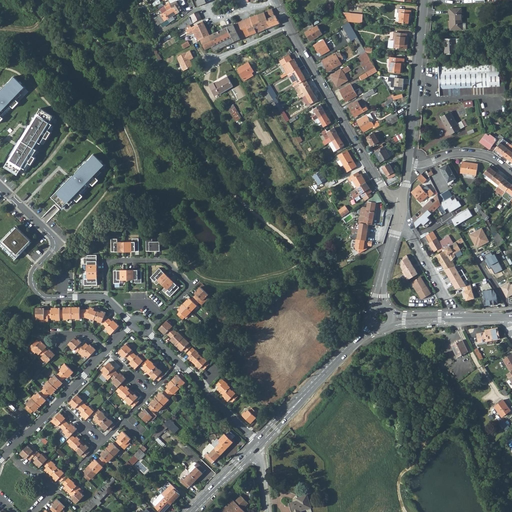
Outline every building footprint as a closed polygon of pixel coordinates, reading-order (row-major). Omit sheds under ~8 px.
[(185,4),(183,0),(167,0),(169,3),(170,5),(171,5),(174,9),(175,9),(178,14),(184,10),(182,6),(185,4)] [(169,3),(164,6),(167,11),(162,14),(157,17),(161,24),(178,14),(175,9),(174,9),(171,5),(170,5),(169,3)] [(162,14),(167,11),(164,6),(159,9),(162,14)] [(274,14),(272,9),(271,9),(266,11),(264,13),(261,14),(258,15),(265,30),(268,28),(271,27),(273,26),(276,25),(280,24),(279,22),(278,20),(275,15),(275,16),(274,16),(274,14)] [(411,19),(412,10),(398,9),(398,12),(400,13),(399,17),(401,18),(400,22),(409,23),(409,19),(411,19)] [(462,31),(462,9),(450,10),(451,21),(452,21),(452,31),(462,31)] [(192,24),(201,19),(197,12),(189,17),(189,18),(192,24)] [(361,23),(362,15),(344,13),(349,22),(361,23)] [(257,33),(265,30),(258,15),(256,16),(252,17),(251,18),(257,33)] [(192,24),(189,18),(183,22),(177,26),(180,30),(192,24)] [(243,21),(234,24),(236,29),(244,27),(245,31),(248,30),(251,35),(257,33),(251,18),(243,21)] [(303,29),(304,32),(309,41),(321,35),(322,34),(317,25),(320,24),(318,20),(303,29)] [(201,33),(207,30),(205,27),(203,22),(191,27),(194,33),(200,31),(201,33)] [(226,27),(231,37),(234,42),(239,40),(241,39),(236,29),(234,24),(228,26),(226,27)] [(231,37),(226,27),(209,36),(213,46),(231,37)] [(243,38),(247,37),(251,35),(248,30),(245,31),(244,27),(236,29),(241,39),(243,38)] [(199,41),(209,36),(207,30),(201,33),(200,31),(194,33),(197,42),(199,41)] [(354,31),(347,34),(351,41),(354,39),(357,37),(354,31)] [(408,45),(406,45),(407,37),(407,34),(394,32),(393,40),(390,40),(389,47),(394,48),(407,49),(408,45)] [(199,41),(204,51),(211,47),(213,46),(209,36),(199,41)] [(213,52),(234,43),(234,42),(231,37),(213,46),(211,47),(213,52)] [(365,50),(363,47),(357,37),(354,39),(358,46),(356,46),(360,53),(365,50)] [(329,50),(323,40),(313,46),(317,53),(319,52),(321,55),(329,50)] [(460,40),(445,40),(445,48),(446,48),(446,55),(456,55),(456,49),(460,49),(460,40)] [(189,50),(176,57),(183,70),(192,66),(189,59),(193,58),(189,50)] [(372,69),(375,68),(366,52),(357,57),(365,73),(372,69)] [(341,64),(335,53),(322,61),(328,71),(341,64)] [(292,72),(299,67),(293,58),(292,59),(289,54),(279,61),(284,69),(286,72),(280,76),(281,78),(288,74),(292,72)] [(403,67),(402,67),(402,63),(404,64),(406,64),(406,59),(391,57),(391,62),(392,62),(391,72),(403,74),(403,67)] [(255,73),(248,61),(237,67),(243,79),(255,73)] [(498,65),(440,67),(440,97),(504,94),(504,87),(500,87),(498,65)] [(349,70),(347,66),(331,76),(337,86),(347,80),(343,73),(349,70)] [(292,72),(297,80),(293,82),(295,85),(306,79),(299,67),(292,72)] [(288,74),(293,82),(297,80),(292,72),(288,74)] [(213,82),(212,80),(207,83),(214,94),(219,91),(219,92),(232,84),(226,74),(213,82)] [(0,122),(4,118),(2,116),(12,106),(14,108),(20,102),(18,100),(23,95),(21,93),(26,87),(23,84),(24,83),(22,81),(21,82),(15,77),(11,82),(10,82),(0,92),(0,122)] [(404,79),(388,77),(387,81),(391,82),(390,87),(393,87),(393,90),(399,91),(399,90),(402,90),(404,79)] [(312,91),(307,82),(306,79),(295,85),(294,86),(301,98),(302,97),(305,95),(312,91)] [(357,89),(354,83),(339,91),(346,101),(360,93),(364,91),(362,87),(357,89)] [(267,89),(263,92),(269,102),(273,99),(268,91),(267,89)] [(374,92),(372,89),(362,94),(364,98),(374,92)] [(305,95),(310,104),(318,100),(312,91),(305,95)] [(307,106),(310,104),(305,95),(302,97),(307,106)] [(279,110),(282,109),(275,97),(273,99),(279,110)] [(361,109),(357,101),(348,106),(355,117),(367,109),(365,107),(361,109)] [(234,103),(228,107),(236,121),(242,117),(234,103)] [(316,114),(312,117),(314,121),(316,120),(326,114),(321,105),(313,109),(316,114)] [(16,152),(7,166),(15,171),(14,172),(16,174),(17,172),(20,174),(24,167),(27,169),(31,163),(33,164),(37,158),(35,156),(39,150),(36,148),(40,142),(43,143),(46,137),(49,139),(53,132),(51,131),(54,124),(52,122),(55,116),(53,115),(54,113),(52,112),(51,113),(43,108),(34,123),(35,124),(31,131),(29,131),(21,144),(22,145),(17,152),(16,152)] [(395,111),(385,117),(387,121),(396,115),(397,114),(395,111)] [(455,125),(449,113),(438,119),(445,131),(446,131),(448,136),(458,131),(455,125)] [(324,127),(331,123),(326,114),(316,120),(318,123),(320,121),(324,127)] [(396,115),(387,121),(385,121),(388,125),(398,119),(396,115)] [(370,122),(366,116),(357,121),(363,132),(373,126),(371,122),(370,122)] [(334,128),(326,132),(325,129),(321,132),(326,141),(327,141),(328,142),(332,141),(339,136),(334,128)] [(380,137),(377,131),(366,137),(371,146),(378,142),(377,139),(380,137)] [(495,140),(485,134),(480,141),(490,148),(494,142),(495,140)] [(494,142),(498,145),(503,139),(504,138),(499,134),(495,140),(494,142)] [(337,150),(344,145),(339,136),(332,141),(337,150)] [(495,149),(502,155),(508,148),(504,145),(507,142),(503,139),(498,145),(495,149)] [(337,150),(332,141),(328,142),(328,143),(333,152),(337,150)] [(299,145),(306,156),(309,154),(305,148),(307,147),(304,142),(299,145)] [(393,155),(388,145),(375,152),(380,163),(393,155)] [(508,148),(502,155),(510,161),(511,158),(511,146),(510,145),(508,148)] [(355,166),(346,150),(337,156),(343,165),(338,168),(341,174),(355,166)] [(69,181),(53,198),(63,208),(69,203),(71,205),(76,200),(78,202),(84,196),(82,194),(92,184),(94,186),(99,180),(97,178),(102,173),(100,170),(105,165),(103,163),(104,162),(102,160),(101,161),(95,155),(90,160),(89,161),(89,160),(76,174),(77,175),(70,182),(69,181)] [(476,175),(477,164),(461,162),(460,172),(462,173),(475,175),(476,175)] [(395,175),(389,163),(382,167),(388,179),(395,175)] [(447,164),(443,165),(445,169),(441,171),(448,184),(453,180),(452,179),(454,178),(447,164)] [(483,173),(491,179),(496,172),(488,166),(483,173)] [(328,179),(323,170),(319,173),(324,182),(328,179)] [(357,172),(347,178),(350,182),(353,180),(357,188),(365,182),(360,174),(358,175),(357,172)] [(498,185),(504,178),(496,172),(491,179),(498,185)] [(489,181),(491,179),(483,173),(482,175),(489,181)] [(427,179),(421,174),(417,178),(423,183),(427,179)] [(506,190),(511,184),(504,178),(498,185),(505,191),(506,190)] [(498,185),(491,179),(489,181),(496,187),(498,185)] [(363,197),(371,192),(365,182),(357,188),(350,192),(354,198),(360,194),(363,197)] [(411,193),(420,203),(428,196),(429,198),(433,194),(429,190),(428,191),(426,193),(422,189),(418,185),(411,193)] [(502,195),(505,191),(498,185),(496,187),(494,190),(502,195)] [(451,197),(447,190),(440,195),(444,201),(451,197)] [(502,195),(509,201),(511,199),(511,197),(511,195),(506,190),(505,191),(502,195)] [(377,191),(376,192),(368,198),(368,203),(375,204),(376,202),(382,200),(377,191)] [(444,211),(441,205),(440,204),(440,203),(437,194),(432,198),(435,201),(432,204),(429,201),(424,206),(431,214),(437,208),(438,210),(442,215),(445,213),(444,211)] [(444,211),(447,209),(449,213),(460,207),(457,202),(456,202),(455,200),(453,197),(440,204),(441,205),(444,211)] [(479,209),(481,207),(476,198),(472,202),(477,211),(479,209)] [(368,203),(367,207),(363,205),(361,214),(359,223),(360,223),(356,246),(360,247),(361,247),(365,247),(366,237),(370,237),(371,230),(368,229),(368,224),(372,225),(375,204),(368,203)] [(342,217),(345,215),(349,212),(345,206),(338,211),(342,217)] [(424,206),(420,210),(422,213),(419,215),(429,225),(431,223),(427,218),(431,214),(424,206)] [(453,218),(450,220),(454,227),(472,216),(468,209),(453,218)] [(483,219),(486,215),(479,209),(477,211),(480,215),(482,219),(482,220),(483,219)] [(347,222),(353,217),(351,214),(344,219),(347,222)] [(414,215),(412,217),(413,220),(416,228),(421,223),(426,228),(429,225),(419,215),(417,218),(414,215)] [(493,238),(497,232),(491,225),(488,228),(489,231),(491,234),(493,238)] [(12,231),(2,242),(18,258),(29,247),(27,246),(32,241),(19,227),(13,233),(12,231)] [(481,229),(469,235),(474,245),(475,244),(477,248),(488,242),(481,229)] [(424,236),(434,252),(437,250),(438,252),(443,249),(451,245),(449,241),(441,245),(438,241),(432,231),(424,236)] [(498,246),(504,241),(497,232),(493,238),(498,246)] [(438,241),(441,245),(449,241),(446,236),(438,241)] [(125,251),(125,241),(117,242),(117,238),(111,238),(111,251),(125,251)] [(139,251),(138,238),(132,238),(132,241),(125,241),(125,251),(139,251)] [(152,238),(146,238),(146,251),(160,251),(160,241),(152,241),(152,238)] [(18,258),(2,242),(0,243),(0,244),(16,260),(18,258)] [(460,250),(456,242),(451,245),(443,249),(443,251),(436,255),(444,270),(454,267),(451,260),(449,259),(448,257),(452,253),(453,254),(460,250)] [(492,251),(485,255),(488,261),(487,262),(490,268),(492,266),(496,272),(503,268),(495,253),(494,254),(492,251)] [(406,254),(403,256),(401,266),(403,270),(413,265),(406,254)] [(96,257),(84,257),(84,264),(87,264),(88,271),(97,271),(96,257)] [(403,270),(402,271),(407,279),(418,273),(413,265),(403,270)] [(454,267),(444,270),(456,288),(464,287),(468,285),(456,266),(454,267)] [(481,279),(485,277),(480,267),(476,270),(481,279)] [(169,277),(159,268),(151,277),(155,282),(158,279),(163,284),(169,277)] [(127,270),(113,270),(114,283),(120,282),(120,279),(127,279),(127,270)] [(127,270),(127,279),(135,279),(135,282),(141,282),(141,270),(127,270)] [(97,271),(88,271),(88,279),(84,279),(84,285),(97,285),(97,271)] [(179,287),(169,277),(163,284),(168,289),(165,292),(170,296),(179,287)] [(426,287),(419,277),(411,282),(416,292),(417,292),(421,299),(430,294),(426,287)] [(483,281),(486,285),(486,287),(488,289),(483,290),(484,305),(492,304),(496,304),(496,295),(495,294),(486,280),(483,281)] [(509,282),(501,286),(506,298),(511,295),(511,283),(510,284),(509,282)] [(468,285),(464,287),(465,291),(464,291),(466,300),(474,298),(470,285),(468,285)] [(196,294),(193,296),(199,302),(202,305),(207,299),(206,297),(208,294),(200,287),(197,290),(199,291),(196,294)] [(199,302),(193,296),(191,299),(189,297),(186,300),(187,302),(185,305),(191,311),(194,308),(195,309),(198,306),(196,305),(199,302)] [(182,307),(181,306),(178,309),(179,311),(177,313),(182,319),(185,316),(187,318),(190,315),(189,314),(191,311),(185,305),(182,307)] [(51,308),(48,308),(48,317),(52,317),(52,318),(55,318),(55,319),(60,319),(60,317),(60,309),(60,306),(55,306),(55,308),(51,308)] [(63,309),(60,309),(60,317),(63,317),(63,318),(68,318),(68,317),(72,317),(71,308),(68,308),(68,306),(63,306),(63,309)] [(75,308),(71,308),(72,317),(75,317),(75,318),(80,318),(80,316),(83,316),(83,308),(80,308),(80,306),(75,306),(75,308)] [(88,308),(83,308),(83,316),(87,316),(90,318),(91,317),(94,319),(97,311),(94,309),(95,307),(91,306),(89,309),(88,308)] [(48,317),(48,308),(44,308),(40,308),(40,307),(36,307),(36,318),(39,318),(40,321),(48,321),(48,317)] [(106,312),(102,311),(101,312),(97,311),(94,319),(98,320),(97,321),(101,323),(103,324),(109,319),(104,315),(106,312)] [(109,319),(103,324),(106,327),(105,328),(108,331),(107,331),(110,334),(119,326),(116,322),(114,324),(112,321),(109,319)] [(169,335),(174,330),(172,327),(172,326),(170,323),(171,323),(167,320),(159,329),(162,332),(163,330),(166,333),(169,335)] [(497,328),(485,330),(485,332),(476,334),(478,342),(499,338),(497,328)] [(169,335),(171,338),(174,341),(173,342),(176,345),(185,336),(181,333),(180,334),(178,331),(177,332),(174,330),(169,335)] [(75,336),(74,338),(68,344),(70,346),(70,347),(73,350),(74,349),(77,352),(77,351),(82,346),(79,344),(81,342),(78,339),(75,336)] [(185,336),(176,345),(179,348),(180,347),(183,349),(186,352),(191,346),(189,343),(187,340),(188,339),(185,336)] [(39,342),(36,339),(28,348),(35,354),(36,352),(39,354),(45,348),(46,346),(43,343),(42,345),(39,342)] [(451,346),(458,357),(468,351),(469,351),(466,346),(462,340),(451,346)] [(82,346),(77,351),(84,357),(86,355),(88,358),(96,349),(92,346),(90,344),(88,345),(86,343),(82,346)] [(125,356),(128,359),(134,353),(131,350),(132,350),(129,347),(130,346),(127,343),(118,352),(121,355),(123,353),(125,356)] [(192,347),(187,353),(189,356),(188,357),(191,360),(192,359),(195,362),(198,364),(196,366),(199,369),(201,367),(204,369),(209,364),(207,361),(204,357),(204,358),(198,353),(199,352),(196,349),(195,350),(192,347)] [(44,360),(47,363),(54,356),(51,353),(52,352),(49,349),(47,351),(45,348),(39,354),(42,356),(40,358),(44,361),(44,360)] [(132,365),(135,368),(144,359),(141,356),(140,357),(137,355),(136,356),(134,353),(128,359),(131,361),(133,364),(132,365)] [(146,371),(147,370),(150,373),(156,367),(153,364),(154,363),(151,360),(150,361),(147,358),(142,364),(144,366),(143,368),(146,371)] [(110,377),(116,371),(113,369),(111,366),(112,365),(109,362),(101,370),(103,372),(102,374),(108,380),(110,377)] [(73,372),(64,363),(61,366),(62,367),(60,370),(61,371),(58,373),(64,379),(66,376),(69,373),(70,375),(73,372)] [(156,367),(150,373),(152,375),(151,377),(154,380),(156,378),(159,381),(164,375),(162,372),(159,369),(158,369),(156,367)] [(116,371),(110,377),(113,380),(112,380),(115,383),(114,384),(117,387),(126,378),(123,375),(121,376),(119,374),(116,371)] [(64,379),(58,373),(55,376),(55,375),(52,378),(51,377),(48,380),(57,389),(60,386),(58,384),(61,381),(64,379)] [(176,379),(173,382),(180,388),(182,385),(183,386),(186,383),(185,381),(187,379),(182,373),(179,376),(178,374),(175,378),(176,379)] [(222,390),(224,393),(229,388),(230,387),(228,384),(225,381),(224,381),(222,379),(216,384),(219,387),(217,389),(220,392),(222,390)] [(41,390),(47,396),(50,393),(52,390),(54,392),(57,389),(48,380),(45,383),(46,384),(43,387),(44,388),(41,390)] [(168,388),(165,390),(171,396),(173,393),(175,394),(178,391),(177,390),(180,388),(173,382),(171,384),(169,383),(166,386),(168,388)] [(122,385),(116,390),(119,393),(118,394),(121,397),(122,396),(124,399),(130,393),(128,390),(129,389),(126,385),(124,387),(122,385)] [(224,393),(223,394),(226,397),(225,398),(228,401),(230,399),(232,402),(238,396),(235,393),(236,393),(233,390),(232,390),(229,388),(224,393)] [(34,394),(31,397),(40,406),(43,403),(42,401),(45,399),(47,396),(41,390),(39,393),(38,392),(35,395),(34,394)] [(158,394),(155,397),(164,406),(167,403),(166,402),(169,399),(168,398),(171,396),(165,390),(162,393),(160,396),(158,394)] [(130,393),(124,399),(127,401),(127,402),(130,405),(130,404),(133,407),(139,401),(136,399),(138,397),(135,394),(133,395),(130,393)] [(69,402),(72,406),(74,404),(76,407),(79,409),(84,404),(82,401),(83,400),(80,398),(81,397),(78,394),(69,402)] [(27,405),(25,407),(31,413),(33,410),(36,408),(37,409),(40,406),(31,397),(28,400),(29,401),(27,404),(27,405)] [(151,405),(148,407),(154,413),(157,410),(158,411),(160,408),(161,409),(164,406),(155,397),(152,401),(154,402),(151,405)] [(187,410),(193,403),(189,398),(182,405),(187,410)] [(502,416),(511,410),(503,399),(494,405),(502,416)] [(84,404),(79,409),(82,412),(84,414),(83,416),(86,419),(95,410),(92,407),(91,408),(88,405),(87,406),(84,404)] [(142,411),(139,414),(147,422),(149,419),(151,421),(157,415),(154,413),(148,407),(146,410),(143,412),(142,411)] [(245,411),(242,414),(251,423),(254,420),(252,418),(255,416),(258,413),(252,407),(249,410),(248,409),(246,412),(245,411)] [(96,422),(98,421),(101,423),(107,417),(104,415),(104,414),(101,411),(98,409),(92,415),(95,417),(93,419),(96,422)] [(58,425),(61,428),(67,422),(64,419),(61,417),(63,415),(60,412),(51,421),(54,424),(55,423),(58,426),(58,425)] [(107,417),(101,423),(103,426),(102,427),(105,430),(107,429),(110,431),(115,425),(112,423),(113,422),(110,419),(109,420),(107,417)] [(179,429),(169,419),(164,423),(168,427),(174,433),(179,429)] [(69,425),(67,422),(61,428),(64,430),(63,431),(66,434),(65,435),(68,438),(77,429),(73,426),(72,427),(69,425)] [(158,437),(168,427),(164,423),(152,436),(162,446),(165,443),(158,437)] [(119,438),(116,441),(122,446),(124,449),(130,443),(128,441),(131,439),(123,431),(120,434),(121,436),(119,438)] [(234,437),(229,431),(226,434),(231,440),(234,437)] [(221,442),(215,448),(221,454),(226,450),(225,449),(226,447),(227,448),(233,442),(231,440),(226,434),(225,434),(219,440),(221,442)] [(79,441),(80,439),(77,436),(75,438),(72,435),(67,441),(69,444),(72,447),(73,447),(75,449),(81,443),(79,441)] [(217,438),(211,444),(215,448),(221,442),(219,440),(217,438)] [(106,448),(115,457),(118,454),(117,453),(120,450),(119,449),(122,446),(116,441),(113,444),(111,446),(109,445),(106,448)] [(84,446),(81,443),(75,449),(78,452),(77,452),(81,455),(84,458),(89,452),(87,449),(88,448),(85,444),(84,446)] [(217,459),(221,454),(215,448),(211,444),(210,444),(204,450),(203,451),(203,452),(203,453),(204,454),(205,455),(204,455),(213,463),(215,460),(214,459),(216,458),(217,459)] [(27,445),(20,453),(23,456),(24,455),(27,458),(30,460),(32,457),(38,452),(32,446),(30,448),(27,445)] [(102,455),(99,458),(105,463),(108,461),(109,462),(111,459),(112,460),(115,457),(106,448),(103,451),(105,453),(102,455)] [(140,460),(146,454),(143,452),(140,448),(135,454),(139,458),(140,460)] [(38,452),(32,457),(35,460),(38,463),(36,464),(39,467),(48,458),(45,455),(44,456),(41,453),(40,454),(38,452)] [(132,465),(139,458),(135,454),(128,461),(132,465)] [(53,456),(47,461),(50,464),(48,466),(51,469),(53,467),(55,470),(61,464),(59,461),(56,458),(55,458),(53,456)] [(93,463),(91,466),(97,473),(100,469),(101,470),(104,468),(102,466),(105,463),(99,458),(97,461),(95,459),(92,462),(93,463)] [(186,470),(190,473),(197,479),(201,475),(200,474),(202,473),(203,473),(205,470),(197,462),(194,465),(193,463),(186,470)] [(61,464),(55,470),(58,473),(57,474),(60,477),(61,475),(64,478),(70,472),(67,469),(68,469),(64,466),(61,464)] [(85,472),(83,475),(85,477),(88,481),(91,478),(93,479),(95,477),(94,476),(97,473),(91,466),(88,469),(87,467),(84,471),(85,472)] [(192,484),(197,479),(190,473),(184,479),(182,477),(180,480),(188,488),(191,485),(190,484),(191,483),(192,484)] [(71,486),(74,488),(80,482),(77,480),(78,479),(75,476),(74,476),(72,474),(66,480),(69,482),(67,484),(70,487),(71,486)] [(115,479),(113,477),(103,486),(108,491),(112,487),(110,485),(115,479)] [(152,479),(149,482),(158,490),(160,488),(152,479)] [(73,490),(72,490),(75,493),(78,495),(76,497),(80,500),(87,492),(85,489),(86,487),(81,482),(80,482),(74,488),(73,490)] [(161,494),(162,494),(171,504),(180,495),(177,492),(175,490),(176,489),(171,484),(165,490),(161,487),(160,488),(158,490),(161,494)] [(97,504),(109,492),(108,491),(103,486),(91,499),(97,504)] [(161,511),(162,511),(171,504),(162,494),(161,494),(152,502),(153,504),(161,511)] [(239,494),(228,505),(229,506),(238,497),(239,498),(242,496),(239,494)] [(311,507),(307,495),(297,498),(298,500),(289,503),(292,511),(301,511),(311,507)] [(246,511),(243,509),(249,504),(242,496),(239,498),(238,497),(229,506),(228,505),(221,511),(246,511)] [(65,506),(56,498),(53,501),(55,503),(53,506),(50,509),(53,511),(62,511),(64,510),(62,509),(65,506)] [(88,511),(89,511),(97,504),(91,499),(79,511),(85,511),(87,511),(88,511)]
